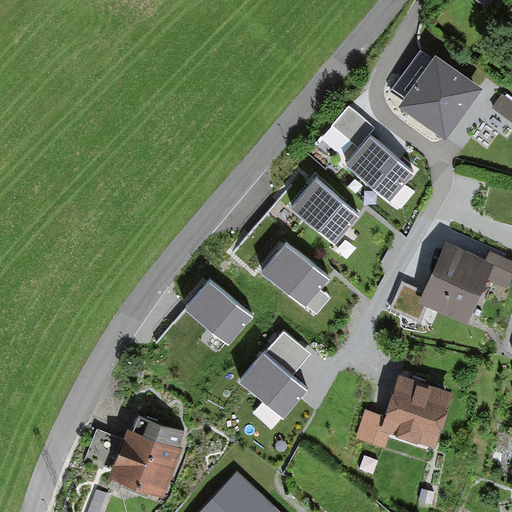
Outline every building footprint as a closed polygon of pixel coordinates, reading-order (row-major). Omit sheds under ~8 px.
[(500,0),(475,0),(491,12),(500,0)] [(483,89),(436,55),(434,58),(421,49),(390,91),(403,101),(398,108),(445,142),(483,89)] [(511,97),(504,92),(493,108),(511,121),(511,97)] [(413,168),(372,133),(349,161),(390,195),(413,168)] [(359,215),(316,180),(292,209),(334,244),(359,215)] [(485,261),(447,243),(424,291),(404,281),(392,307),(419,319),(426,304),(467,323),(488,278),(508,287),(511,277),(511,261),(490,251),(485,261)] [(330,279),(287,244),(261,275),(304,310),(307,307),(317,315),(331,298),(321,290),(330,279)] [(252,317),(211,280),(186,309),(227,345),(252,317)] [(284,331),(265,354),(291,376),(311,353),(284,331)] [(291,376),(265,354),(241,383),(283,418),(307,389),(291,376)] [(452,392),(402,376),(388,417),(367,411),(359,436),(383,444),(387,431),(434,446),(452,392)] [(134,431),(129,430),(125,440),(98,429),(86,460),(114,470),(111,478),(162,498),(181,449),(176,447),(182,433),(139,417),(134,431)] [(278,511),(237,473),(200,511),(278,511)] [(99,511),(107,493),(97,490),(88,511),(99,511)]
